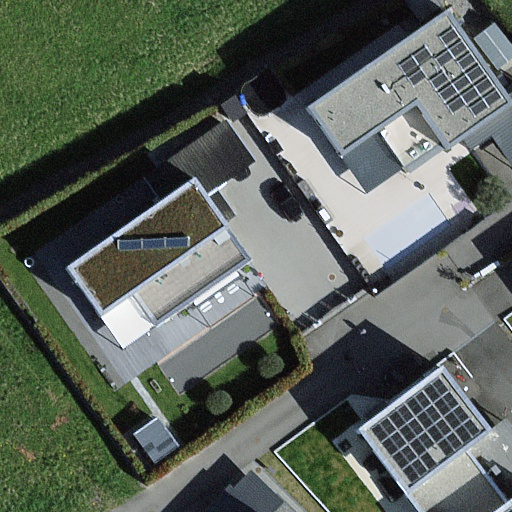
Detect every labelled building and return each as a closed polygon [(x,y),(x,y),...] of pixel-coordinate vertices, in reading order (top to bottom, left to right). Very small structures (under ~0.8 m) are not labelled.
[(415,100),(447,144),(461,133),(471,147),(493,131),(511,157),(511,96),(506,101),(443,14),(312,108),(343,151),(415,100)] [(511,55),(511,50),(494,26),(478,38),(498,66),(511,55)] [(196,184),(72,267),(101,311),(137,287),(158,319),(247,260),(196,184)] [(364,430),(410,491),(464,451),(487,433),(441,372),(364,430)] [(425,511),(500,511),(507,508),(464,451),(410,491),(425,511)] [(511,511),(511,503),(507,508),(500,511),(511,511)]
